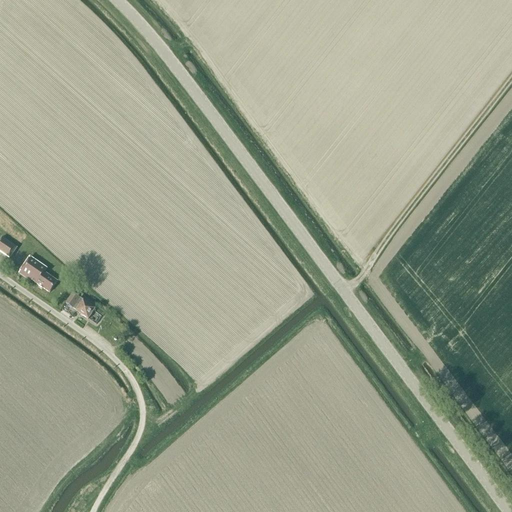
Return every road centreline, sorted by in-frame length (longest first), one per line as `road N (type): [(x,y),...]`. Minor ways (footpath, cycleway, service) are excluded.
road 1 (tertiary): [(507,511),(174,65),(116,0)]
road 2 (unclassified): [(136,439),(141,403),(121,365),(0,275)]
